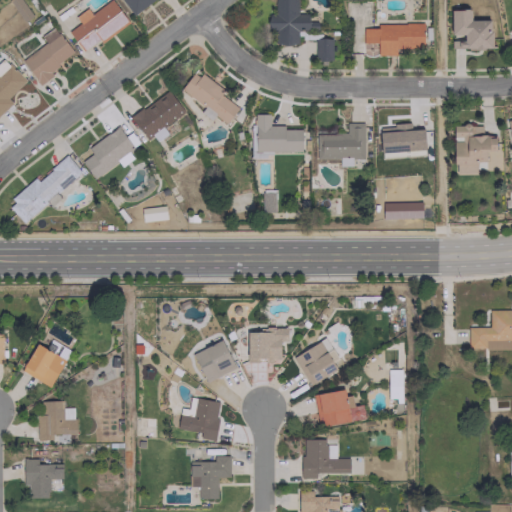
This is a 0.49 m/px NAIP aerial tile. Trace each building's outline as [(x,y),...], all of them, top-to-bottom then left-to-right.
[(31,16),(20,0),(8,0),(22,21),(31,16)] [(127,23),(111,0),(108,0),(90,13),(86,7),(74,16),(79,23),(67,31),(81,50),(97,39),(99,42),(127,23)] [(120,0),(131,15),(152,0),(120,0)] [(273,0),(274,13),(267,13),(267,30),(275,30),(275,44),(296,44),(297,38),(314,38),(314,59),(330,59),(330,39),(320,39),(320,34),(307,34),(307,13),(296,13),(296,0),(273,0)] [(450,9),(450,34),(462,34),(462,40),(450,40),(450,48),(490,48),(490,19),(469,20),(469,9),(450,9)] [(422,47),(422,24),(361,26),(362,42),(376,42),(377,54),(394,54),(394,48),(422,47)] [(72,53),(53,27),(40,36),(45,42),(20,60),(38,85),(52,75),(48,70),(72,53)] [(375,54),(376,43),(362,43),(361,54),(375,54)] [(0,113),(11,102),(7,98),(24,80),(2,58),(0,60),(0,113)] [(225,124),(237,107),(220,95),(222,91),(193,70),(179,89),(203,107),(199,112),(210,120),(213,116),(225,124)] [(129,116),(147,142),(164,130),(161,127),(183,112),(167,89),(129,116)] [(300,128),(282,128),(282,125),(267,125),(268,114),(254,114),(254,152),(300,152),(300,128)] [(314,158),(338,158),(338,165),(350,165),(350,158),(362,158),(363,123),(345,123),(345,134),(315,134),(314,158)] [(409,128),(409,124),(378,125),(379,151),(423,150),(423,128),(409,128)] [(452,125),(452,173),(475,173),(475,164),(484,164),(484,151),(494,151),(494,136),(481,136),(481,125),(452,125)] [(117,162),(120,166),(132,158),(127,150),(131,147),(117,126),(85,147),(90,154),(80,160),(92,178),(117,162)] [(81,173),(66,155),(36,180),(35,179),(5,203),(21,223),(49,200),(48,200),(81,173)] [(273,212),(273,189),(261,189),(261,212),(273,212)] [(420,202),(381,203),(381,218),(420,217),(420,202)] [(165,219),(164,205),(140,207),(141,221),(165,219)] [(511,309),(488,310),(488,326),(466,327),(467,349),(511,348),(511,309)] [(286,327),(270,327),(270,332),(246,332),(245,362),(256,362),(256,360),(278,360),(279,341),(286,341),(286,327)] [(330,349),(323,338),(291,356),(308,385),(335,369),(325,352),(330,349)] [(233,369),(221,339),(191,352),(204,381),(233,369)] [(20,369),(48,387),(64,360),(36,343),(20,369)] [(387,400),(400,399),(399,369),(386,369),(387,400)] [(312,394),(317,426),(363,418),(360,404),(352,405),(350,394),(344,395),(343,389),(312,394)] [(213,440),(218,401),(194,398),(191,416),(173,413),(171,428),(199,432),(198,438),(213,440)] [(36,439),(51,439),(51,434),(73,433),(73,407),(61,407),(61,400),(41,400),(41,413),(35,413),(36,439)] [(300,477),(314,477),(314,472),(348,472),(348,457),(334,457),(334,445),(324,444),(324,439),(301,438),(300,477)] [(188,460),(188,486),(196,486),(197,498),(216,498),(215,476),(228,476),(228,455),(212,455),(212,460),(188,460)] [(47,497),(47,478),(61,478),(60,463),(36,464),(36,458),(22,458),(23,485),(27,485),(27,497),(47,497)] [(336,511),(337,496),(311,495),(311,491),(297,490),(296,511),(336,511)]
